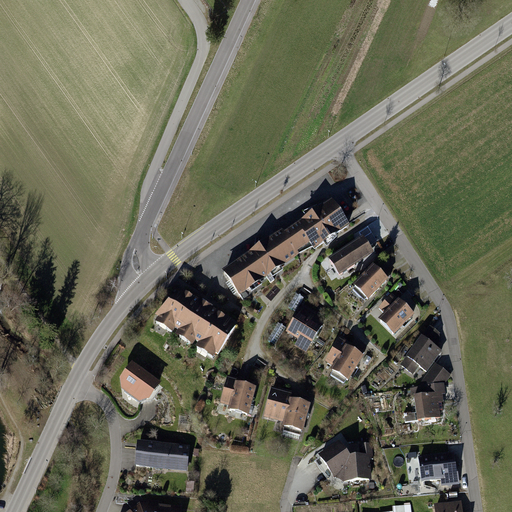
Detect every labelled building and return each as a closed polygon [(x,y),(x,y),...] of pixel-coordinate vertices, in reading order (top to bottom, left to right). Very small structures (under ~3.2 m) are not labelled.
[(300,228),(285,238),(295,252),(309,241),(315,249),(348,226),(332,203),(299,226),(300,228)] [(297,255),(295,252),(285,238),(282,233),(225,273),(240,295),(297,255)] [(375,239),(372,234),(330,261),(340,275),(373,254),(369,247),(374,244),(372,242),(375,239)] [(385,278),(374,268),(355,287),(368,300),(387,281),(387,280),(391,276),(389,274),(385,278)] [(158,317),(160,318),(157,324),(172,333),(176,328),(184,333),(180,338),(190,344),(193,338),(201,343),(198,349),(213,358),(216,353),(219,354),(236,326),(211,311),(212,310),(201,303),(200,304),(183,294),(177,304),(173,302),(158,317)] [(297,295),(289,308),(296,312),(304,299),(297,295)] [(413,315),(400,303),(381,322),(394,334),(413,315)] [(310,311),(304,307),(301,312),(288,332),(310,346),(323,326),(307,316),(310,311)] [(286,328),(279,324),(268,341),(276,345),(286,328)] [(423,339),(402,366),(413,374),(419,366),(427,372),(441,352),(437,349),(437,337),(439,334),(431,329),(424,339),(423,339)] [(351,346),(341,339),(327,361),(336,366),(333,371),(348,381),(362,358),(362,357),(365,352),(363,351),(360,356),(349,349),(351,346)] [(158,386),(133,367),(123,381),(124,389),(141,401),(149,399),(158,386)] [(443,371),(437,367),(424,385),(445,382),(443,371)] [(229,378),(222,403),(232,405),(231,411),(248,415),(255,389),(254,389),(256,383),(249,382),(247,387),(239,385),(240,381),(229,378)] [(415,397),(443,394),(441,385),(411,389),(412,398),(415,397)] [(295,395),(273,389),(266,416),(286,422),(285,427),(286,428),(284,435),(299,439),(301,432),(302,432),(309,406),(310,400),(305,399),(304,404),(294,402),(295,395)] [(443,394),(415,397),(417,413),(407,414),(404,414),(405,417),(406,422),(439,418),(439,411),(443,410),(442,402),(444,402),(443,394)] [(189,448),(139,443),(137,466),(187,471),(189,448)] [(337,478),(340,479),(350,458),(349,457),(340,444),(321,457),(336,478),(337,478)] [(351,458),(350,458),(340,479),(344,481),(344,482),(370,480),(368,459),(373,458),(372,445),(361,446),(362,458),(351,458)] [(454,454),(420,458),(423,482),(442,480),(443,486),(459,484),(457,466),(455,466),(454,454)]
